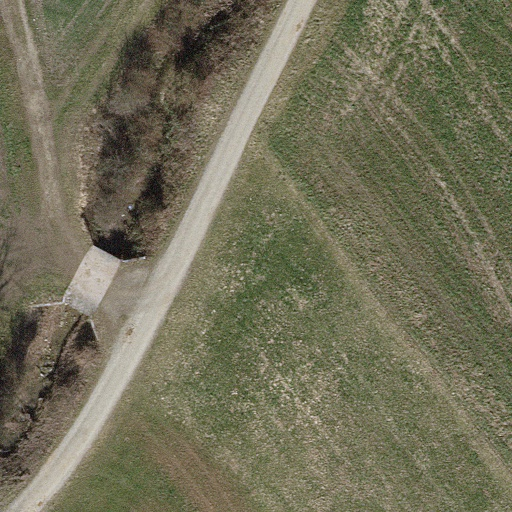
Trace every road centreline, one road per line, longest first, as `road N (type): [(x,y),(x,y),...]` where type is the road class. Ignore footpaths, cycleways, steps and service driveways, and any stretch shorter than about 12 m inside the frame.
road 1 (track): [(23,511),(50,485),(146,311),(305,0)]
road 2 (track): [(146,311),(80,262),(60,229),(8,0)]
